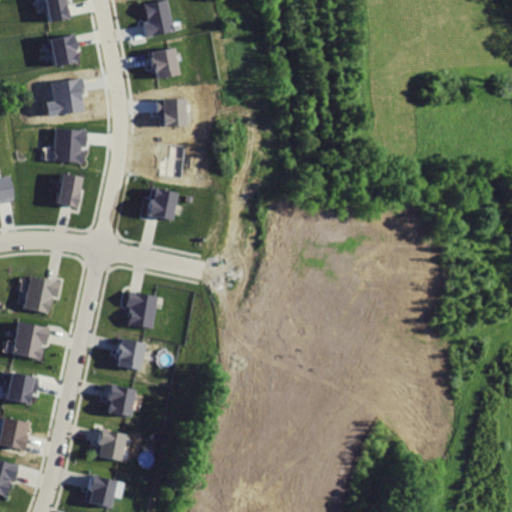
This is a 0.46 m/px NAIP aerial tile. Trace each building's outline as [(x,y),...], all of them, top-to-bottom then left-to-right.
[(42,0),(46,21),(69,17),(68,11),(71,10),(69,0),(42,0)] [(160,0),(143,4),(147,21),(143,22),(147,37),(177,30),(169,0),(160,0)] [(47,38),(52,65),(74,61),(72,49),(75,49),(72,33),(47,38)] [(149,50),(153,73),(155,72),(156,78),(179,74),(174,46),(149,50)] [(154,97),(155,111),(161,111),(162,125),(185,124),(184,96),(154,97)] [(53,128),(51,159),(78,161),(79,146),(84,146),(85,130),(53,128)] [(60,162),(53,193),(75,199),(83,168),(60,162)] [(0,176),(0,202),(10,201),(6,175),(0,176)] [(153,178),(146,209),(176,216),(183,184),(153,178)] [(29,266),(23,299),(51,303),(54,287),(57,288),(60,272),(29,266)] [(127,279),(123,295),(130,297),(126,313),(150,319),(158,286),(127,279)] [(16,320),(10,354),(38,359),(41,342),(45,343),(48,326),(16,320)] [(119,328),(112,356),(138,362),(145,334),(119,328)] [(9,372),(3,399),(30,404),(32,392),(29,391),(30,388),(35,390),(38,378),(9,372)] [(108,373),(104,389),(108,390),(105,401),(128,408),(135,380),(108,373)] [(2,407),(0,414),(0,436),(16,441),(21,426),(26,427),(30,415),(2,407)] [(99,419),(96,432),(101,433),(98,446),(117,450),(123,425),(99,419)] [(0,452),(0,487),(1,488),(6,473),(11,475),(16,458),(0,452)] [(91,466),(86,481),(92,483),(88,493),(107,499),(115,473),(91,466)]
